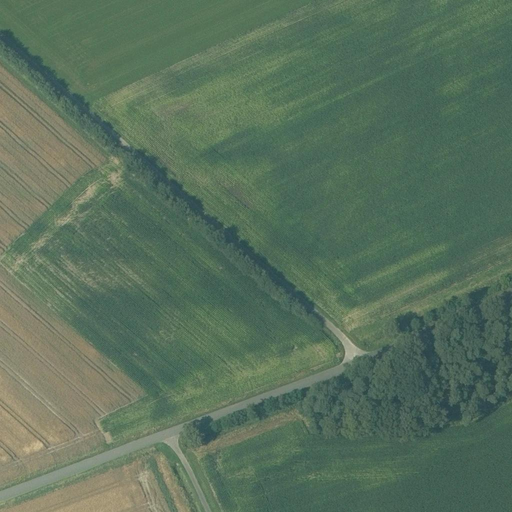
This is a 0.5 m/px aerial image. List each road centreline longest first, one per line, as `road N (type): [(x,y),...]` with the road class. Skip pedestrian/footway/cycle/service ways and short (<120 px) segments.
road 1 (unclassified): [(368,360),(0,35)]
road 2 (unclassified): [(368,360),(0,497)]
road 3 (unclassified): [(511,293),(368,360)]
